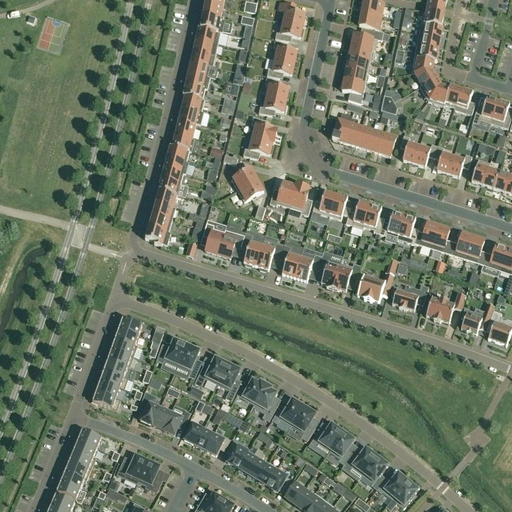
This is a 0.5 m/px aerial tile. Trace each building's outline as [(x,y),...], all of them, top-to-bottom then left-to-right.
[(223,9),(224,10),(225,5),(227,6),(227,0),(210,0),(209,6),(223,9)] [(364,2),(361,14),(381,18),(384,5),(380,4),(380,0),(363,0),(363,2),(364,2)] [(427,9),(444,13),(446,0),(425,0),(425,2),(428,3),(427,9)] [(246,4),(244,14),(255,16),(257,6),(246,4)] [(203,18),(220,21),(223,9),(209,6),(205,6),(203,18)] [(286,13),(284,25),(302,29),(305,17),(294,15),(295,9),(281,6),(280,12),(286,13)] [(444,13),(427,9),(426,15),(425,16),(423,16),(421,26),(426,27),(441,30),(441,29),(443,18),(444,13)] [(409,23),(412,12),(405,11),(403,22),(409,23)] [(381,18),(361,14),(359,28),(379,32),(381,18)] [(220,35),(222,36),(225,22),(220,21),(203,18),(200,30),(220,35)] [(284,25),(281,24),(279,35),(277,35),(275,41),(288,44),(289,38),(300,40),(300,39),(302,39),(304,32),(302,31),(302,29),(284,25)] [(424,38),(441,41),(443,30),(441,29),(441,30),(426,27),(424,38)] [(220,35),(200,30),(198,30),(196,41),(218,46),(220,35)] [(373,53),(372,53),(375,54),(377,42),(354,37),(352,48),(373,53)] [(419,37),(417,48),(439,52),(441,41),(424,38),(419,37)] [(250,40),(245,40),(245,42),(243,41),(241,50),(247,51),(250,40)] [(196,41),(193,52),(215,58),(218,46),(196,41)] [(278,51),(275,62),(294,66),(297,55),(286,52),(287,46),(275,44),(273,50),(278,51)] [(372,53),(373,53),(352,48),(349,59),(370,64),(372,53)] [(439,52),(417,48),(415,59),(437,64),(439,52)] [(245,64),(247,52),(241,51),(238,62),(245,64)] [(215,58),(193,52),(190,64),(210,68),(212,69),(215,58)] [(403,57),(396,56),(394,64),(401,66),(403,57)] [(370,64),(349,59),(347,71),(368,75),(370,64)] [(414,75),(433,72),(434,64),(436,64),(437,64),(415,59),(415,60),(414,60),(411,75),(414,75)] [(294,66),(275,62),(273,73),(268,72),(267,78),(280,81),(281,75),(291,78),(294,66)] [(210,68),(190,64),(188,75),(210,80),(208,79),(210,68)] [(237,66),(235,75),(245,77),(247,69),(237,66)] [(363,86),(365,87),(368,75),(347,71),(344,82),(363,86)] [(422,89),(437,79),(433,72),(414,75),(421,88),(422,89)] [(188,75),(185,86),(207,91),(210,80),(188,75)] [(245,77),(235,75),(233,85),(242,88),(245,77)] [(422,89),(420,90),(428,104),(442,87),(437,79),(422,89)] [(267,88),(265,99),(267,99),(286,103),(286,101),(288,101),(290,94),(288,93),(289,92),(278,89),(279,84),(267,81),(265,87),(267,88)] [(344,82),(342,93),(361,97),(363,86),(344,82)] [(185,86),(183,97),(185,98),(202,102),(205,91),(207,91),(185,86)] [(237,98),(239,87),(233,86),(231,97),(237,98)] [(442,87),(428,104),(443,109),(451,88),(450,87),(449,89),(442,87)] [(454,113),(461,91),(451,88),(443,109),(444,109),(445,107),(455,111),(454,113)] [(461,91),(454,113),(471,118),(475,106),(470,104),(473,95),(461,91)] [(185,98),(182,109),(204,115),(204,114),(201,114),(204,102),(202,102),(185,98)] [(384,98),(381,113),(394,105),(391,99),(384,98)] [(286,103),(267,99),(265,111),(260,109),(259,115),(271,118),(273,112),(283,115),(286,103)] [(480,123),(491,126),(498,104),(487,100),(483,110),(478,108),(472,125),(479,127),(480,123)] [(509,107),(498,104),(491,126),(508,132),(511,119),(506,117),(509,107)] [(397,110),(394,105),(381,113),(395,117),(397,110)] [(204,115),(182,109),(179,121),(179,120),(178,123),(196,127),(196,126),(201,127),(204,115)] [(237,113),(235,120),(242,122),(244,115),(237,113)] [(420,114),(415,120),(424,123),(426,116),(420,114)] [(252,141),(271,146),(275,134),(264,131),(265,125),(252,121),(250,128),(255,129),(252,141)] [(344,145),(350,126),(338,122),(332,142),(344,145)] [(175,137),(194,142),(194,141),(192,141),(196,127),(178,123),(177,125),(178,125),(175,137)] [(350,126),(344,145),(355,149),(361,129),(350,126)] [(355,149),(359,150),(367,152),(373,133),(361,129),(355,149)] [(378,156),(384,136),(373,133),(367,152),(378,156)] [(384,136),(378,156),(390,159),(396,140),(384,136)] [(170,148),(190,154),(191,154),(194,142),(175,137),(172,148),(170,148)] [(496,147),(503,150),(507,139),(501,137),(499,141),(498,141),(496,147)] [(414,166),(420,146),(409,143),(410,140),(404,139),(400,151),(406,153),(402,163),(414,166)] [(271,146),(252,141),(249,154),(244,153),(242,159),(256,162),(257,156),(268,159),(271,146)] [(414,166),(415,167),(425,170),(428,160),(434,161),(438,149),(432,147),(431,149),(420,146),(414,166)] [(170,148),(167,159),(189,165),(186,164),(189,153),(190,154),(170,148)] [(223,152),(212,149),(210,157),(221,160),(223,152)] [(436,173),(447,177),(448,177),(454,156),(443,153),(444,151),(438,149),(434,161),(440,163),(436,173)] [(454,156),(448,177),(459,180),(462,170),(468,172),(472,159),(466,157),(465,160),(454,156)] [(237,166),(238,160),(225,157),(224,163),(237,166)] [(164,170),(186,176),(189,165),(167,159),(164,170)] [(488,168),(489,168),(490,166),(478,162),(471,184),(482,187),(488,168)] [(493,191),(499,172),(489,168),(488,168),(482,187),(493,191)] [(161,181),(180,186),(183,176),(185,176),(186,176),(164,170),(161,181)] [(238,194),(239,193),(258,182),(251,171),(231,182),(238,194)] [(493,191),(504,194),(510,175),(499,172),(493,191)] [(161,181),(158,192),(177,197),(180,186),(161,181)] [(239,193),(238,194),(244,205),(264,194),(258,182),(239,193)] [(290,209),(296,189),(284,186),(280,197),(274,195),(270,208),(277,210),(278,205),(290,209)] [(207,194),(215,196),(217,190),(210,188),(207,194)] [(296,189),(290,209),(303,212),(301,217),(308,219),(311,206),(305,204),(309,193),(296,189)] [(175,211),(176,210),(173,209),(177,198),(177,197),(158,192),(158,193),(160,193),(156,205),(175,211)] [(206,200),(213,202),(215,196),(207,194),(206,200)] [(325,194),(321,205),(316,203),(313,211),(319,213),(318,215),(329,219),(336,197),(325,194)] [(350,214),(350,211),(345,209),(347,201),(336,197),(329,219),(341,222),(342,217),(348,219),(350,214)] [(350,214),(348,219),(346,224),(346,226),(363,232),(364,229),(370,208),(359,204),(355,216),(350,214)] [(175,211),(156,205),(152,217),(172,223),(175,211)] [(203,205),(199,217),(205,219),(208,207),(203,205)] [(370,208),(364,229),(374,233),(373,235),(380,237),(384,224),(378,223),(379,220),(381,211),(380,211),(381,209),(373,207),(372,208),(370,208)] [(266,210),(260,208),(256,221),(262,223),(266,210)] [(395,213),(394,215),(393,215),(389,226),(384,224),(380,237),(386,239),(387,236),(397,240),(398,240),(404,218),(402,217),(403,216),(395,213)] [(149,229),(171,236),(171,235),(169,234),(172,223),(152,217),(149,229)] [(205,219),(199,217),(198,217),(195,230),(201,231),(205,219)] [(414,246),(418,235),(412,233),(413,230),(415,221),(414,221),(415,219),(407,217),(406,219),(404,218),(398,240),(397,240),(396,242),(414,247),(414,246)] [(424,235),(418,234),(418,235),(414,246),(431,251),(438,229),(435,227),(435,226),(429,224),(428,225),(427,225),(424,235)] [(218,257),(225,234),(213,231),(214,228),(207,226),(203,239),(209,241),(205,254),(218,257)] [(171,236),(149,229),(145,242),(155,244),(154,247),(162,249),(162,247),(167,248),(171,236)] [(198,243),(201,231),(195,230),(194,229),(191,241),(198,243)] [(450,232),(438,229),(431,251),(449,257),(452,244),(446,242),(450,232)] [(241,250),(244,238),(225,233),(225,234),(218,257),(230,261),(234,248),(241,250)] [(256,269),(263,246),(251,242),(253,238),(245,236),(244,238),(241,250),(248,252),(244,266),(245,266),(244,268),(252,270),(252,268),(256,269)] [(458,246),(452,244),(449,257),(466,262),(473,239),(462,236),(458,246)] [(481,253),(484,243),(473,239),(466,262),(483,268),(487,255),(481,253)] [(279,262),(284,247),(276,245),(275,249),(263,246),(256,269),(260,270),(259,272),(267,274),(267,273),(268,273),(273,260),(279,262)] [(189,246),(186,258),(193,260),(197,248),(189,246)] [(507,251),(504,250),(504,248),(498,246),(497,248),(496,247),(493,257),(487,255),(483,268),(500,273),(507,251)] [(294,281),(301,257),(290,254),(291,250),(284,247),(279,262),(286,264),(282,277),(294,281)] [(500,273),(511,277),(511,250),(511,252),(507,251),(500,273)] [(318,272),(322,259),(315,257),(313,261),(301,257),(294,281),(306,284),(306,285),(307,285),(311,271),(318,273),(318,272)] [(333,292),(341,266),(329,262),(330,259),(323,257),(322,259),(318,272),(325,274),(321,287),(327,288),(326,291),(333,292)] [(341,266),(333,292),(339,294),(340,292),(345,294),(346,294),(349,282),(356,284),(361,268),(353,266),(352,269),(341,266)] [(396,275),(405,277),(407,269),(399,267),(396,275)] [(363,279),(360,289),(358,288),(355,297),(364,300),(364,302),(372,304),(372,302),(379,305),(381,299),(387,301),(393,279),(386,277),(384,285),(363,279)] [(421,288),(420,293),(405,288),(404,293),(394,290),(392,299),(395,300),(392,307),(399,309),(399,311),(406,313),(407,311),(414,314),(416,306),(423,308),(428,290),(421,288)] [(427,308),(425,316),(427,316),(426,319),(434,322),(434,323),(440,325),(441,324),(449,326),(454,312),(461,314),(466,298),(458,296),(454,308),(446,305),(447,304),(440,302),(440,303),(432,301),(429,309),(427,308)] [(499,297),(497,304),(503,306),(506,299),(499,297)] [(487,306),(481,323),(473,319),(474,315),(464,311),(461,320),(465,322),(461,332),(467,334),(466,335),(470,336),(471,335),(477,337),(479,332),(485,334),(494,309),(487,306)] [(492,332),(488,342),(506,349),(511,333),(511,332),(498,327),(502,316),(494,313),(487,330),(492,332)] [(123,321),(119,331),(138,338),(142,328),(123,321)] [(135,348),(138,338),(119,331),(115,341),(135,349),(135,348)] [(163,336),(155,333),(152,343),(160,346),(163,336)] [(109,351),(109,350),(109,351),(111,352),(133,360),(137,349),(135,348),(135,349),(115,341),(114,344),(113,346),(111,346),(109,351)] [(187,347),(174,341),(169,352),(161,349),(156,363),(164,366),(165,364),(177,369),(187,347)] [(195,381),(201,366),(195,364),(200,352),(187,347),(177,369),(189,374),(188,378),(195,381)] [(111,352),(108,362),(130,370),(133,360),(111,352)] [(205,381),(217,387),(228,366),(223,363),(224,362),(217,358),(216,360),(215,359),(210,370),(204,367),(194,386),(201,389),(205,381)] [(106,367),(104,367),(102,371),(102,372),(104,373),(126,381),(126,380),(130,370),(108,362),(107,365),(106,367)] [(228,366),(217,387),(229,393),(225,401),(232,404),(241,386),(235,383),(240,372),(240,370),(233,366),(233,368),(228,366)] [(126,380),(126,381),(104,373),(103,375),(102,378),(100,377),(98,382),(98,383),(100,384),(120,391),(124,393),(128,381),(126,380)] [(145,376),(143,383),(148,385),(151,378),(145,376)] [(259,385),(257,384),(253,382),(253,381),(249,388),(244,385),(237,398),(254,407),(266,386),(260,383),(259,385)] [(96,394),(116,401),(120,391),(100,384),(96,394)] [(274,401),(275,399),(277,395),(271,391),(272,389),(266,386),(254,407),(253,409),(265,416),(262,420),(269,424),(280,405),(274,401)] [(192,387),(189,395),(195,397),(198,390),(192,387)] [(180,395),(170,390),(167,396),(178,401),(180,395)] [(121,402),(116,401),(96,394),(92,405),(117,413),(121,402)] [(146,410),(145,413),(141,423),(152,428),(153,427),(152,427),(161,408),(154,405),(157,400),(145,395),(140,408),(146,410)] [(291,429),(304,409),(292,401),(290,405),(285,413),(279,410),(272,423),(277,426),(280,422),(291,429)] [(200,415),(205,406),(199,403),(195,412),(200,415)] [(230,410),(223,406),(220,411),(228,415),(230,410)] [(152,427),(153,427),(163,432),(172,413),(161,408),(152,427)] [(310,426),(314,420),(316,416),(315,415),(316,414),(310,410),(309,411),(304,409),(291,429),(303,436),(301,440),(307,444),(316,430),(310,426)] [(225,414),(220,411),(216,418),(221,421),(225,414)] [(182,418),(172,413),(163,432),(174,438),(179,427),(184,429),(190,416),(184,413),(182,418)] [(234,426),(239,429),(243,422),(238,419),(234,426)] [(243,422),(239,429),(244,431),(247,424),(243,422)] [(194,424),(184,442),(195,448),(204,429),(194,424)] [(333,425),(332,426),(331,426),(324,436),(319,432),(311,445),(316,449),(318,446),(329,454),(343,434),(338,431),(339,429),(333,425)] [(262,427),(259,431),(265,435),(268,429),(264,426),(262,427)] [(204,429),(195,448),(205,453),(215,434),(204,429)] [(266,436),(260,432),(257,438),(262,442),(266,436)] [(104,454),(108,443),(82,433),(78,443),(97,451),(104,454)] [(216,458),(219,452),(220,449),(225,452),(230,442),(215,434),(205,453),(216,458)] [(355,440),(349,435),(347,437),(343,434),(329,454),(340,461),(339,464),(344,467),(353,455),(348,452),(354,442),(354,441),(355,440)] [(78,443),(74,453),(93,461),(93,460),(97,451),(78,443)] [(227,465),(237,471),(248,453),(233,444),(227,453),(232,456),(227,465)] [(353,455),(344,467),(343,469),(349,474),(352,470),(362,478),(377,458),(366,450),(358,460),(353,455)] [(261,455),(262,453),(258,451),(254,457),(248,453),(237,471),(239,472),(242,473),(247,477),(261,455)] [(73,455),(72,458),(70,457),(68,462),(67,462),(70,463),(69,463),(91,472),(96,461),(93,460),(93,461),(74,453),(73,455)] [(261,455),(247,477),(248,477),(251,479),(257,483),(268,465),(262,461),(265,457),(261,455)] [(143,461),(144,459),(138,456),(137,458),(135,457),(130,468),(122,465),(117,477),(137,487),(148,463),(143,461)] [(381,462),(377,458),(362,478),(373,486),(371,488),(376,492),(386,480),(381,476),(388,467),(387,466),(389,465),(382,460),(381,462)] [(65,474),(84,482),(86,483),(91,472),(69,463),(68,466),(67,468),(65,468),(63,472),(63,473),(65,474)] [(137,487),(138,485),(146,488),(145,490),(157,496),(162,483),(155,480),(160,469),(159,468),(160,466),(154,463),(153,465),(148,463),(137,487)] [(262,485),(267,489),(278,471),(276,470),(268,465),(257,483),(259,483),(262,485)] [(280,490),(286,493),(292,483),(286,480),(288,477),(287,476),(278,471),(267,489),(277,495),(279,493),(280,490)] [(393,502),(408,483),(405,480),(406,479),(399,473),(390,484),(386,480),(376,492),(381,496),(383,494),(392,502),(393,502)] [(65,474),(61,484),(80,492),(84,482),(65,474)] [(322,475),(318,481),(322,484),(326,479),(322,475)] [(112,483),(109,490),(114,492),(117,485),(112,483)] [(412,501),(411,500),(419,490),(413,485),(412,487),(408,483),(393,502),(392,502),(385,510),(388,511),(391,511),(397,506),(403,511),(412,501)] [(57,494),(76,502),(80,492),(61,484),(57,494)] [(285,500),(294,506),(304,492),(295,485),(285,500)] [(352,494),(346,490),(342,496),(347,500),(352,494)] [(313,498),(304,492),(294,506),(301,511),(302,511),(313,498)] [(216,495),(215,496),(213,496),(211,499),(206,496),(195,511),(217,511),(224,502),(220,500),(221,498),(216,495)] [(317,511),(324,503),(315,495),(313,498),(302,511),(317,511)] [(121,496),(118,501),(126,505),(128,500),(121,496)] [(55,498),(52,506),(51,507),(63,511),(71,511),(75,505),(56,497),(55,498)] [(103,502),(97,499),(93,509),(100,511),(103,502)] [(231,511),(234,508),(224,502),(217,511),(231,511)] [(330,511),(331,511),(333,509),(325,503),(324,503),(317,511),(330,511)]
